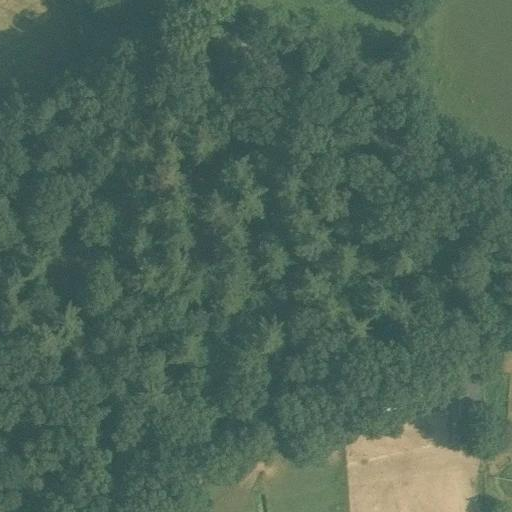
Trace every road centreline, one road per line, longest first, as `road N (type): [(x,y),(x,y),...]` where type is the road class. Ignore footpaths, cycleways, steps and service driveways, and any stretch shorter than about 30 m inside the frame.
road 1 (track): [(160,511),(220,460),(511,312)]
road 2 (track): [(511,215),(172,0)]
